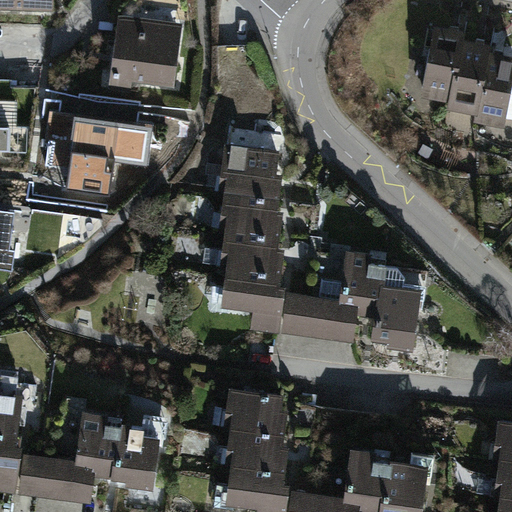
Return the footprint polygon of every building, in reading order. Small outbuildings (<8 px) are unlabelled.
[(0,0),(0,9),(54,9),(53,0),(0,0)] [(185,22),(120,13),(110,82),(175,91),(185,22)] [(511,42),(427,31),(417,102),(510,114),(511,98),(511,42)] [(0,150),(26,151),(27,127),(0,125),(0,150)] [(125,136),(59,126),(51,185),(116,195),(125,136)] [(221,143),(220,183),(280,183),(281,143),(221,143)] [(220,183),(220,222),(280,223),(280,183),(220,183)] [(19,206),(0,203),(0,272),(11,273),(19,206)] [(220,222),(220,262),(280,263),(280,223),(220,222)] [(356,303),(375,306),(380,269),(383,246),(344,240),(337,289),(291,283),(285,325),(352,334),(356,303)] [(220,262),(219,302),(280,303),(280,263),(220,262)] [(421,274),(380,269),(375,306),(372,333),(412,338),(421,274)] [(0,364),(0,418),(20,420),(25,367),(0,364)] [(224,383),(224,422),(285,422),(285,383),(224,383)] [(94,473),(111,475),(121,410),(83,405),(76,451),(23,443),(17,484),(90,494),(94,473)] [(162,416),(121,410),(111,475),(153,481),(162,416)] [(511,411),(496,412),(495,453),(511,453),(511,411)] [(0,418),(0,484),(15,485),(20,420),(0,418)] [(224,422),(224,461),(284,461),(285,422),(224,422)] [(361,511),(362,502),(381,504),(388,443),(346,439),(341,489),(290,483),(286,511),(361,511)] [(425,447),(388,443),(381,504),(419,508),(425,447)] [(511,453),(495,453),(495,494),(511,494),(511,453)] [(224,461),(224,500),(258,500),(257,511),(284,511),(284,461),(224,461)] [(511,511),(511,494),(495,494),(495,511),(511,511)]
